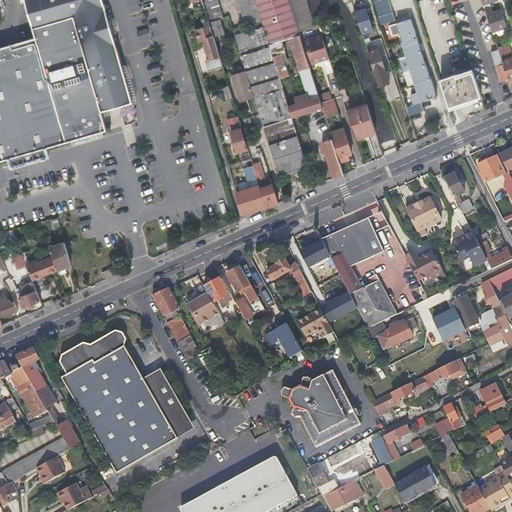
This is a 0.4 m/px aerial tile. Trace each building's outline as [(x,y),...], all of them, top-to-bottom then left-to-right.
[(21,0),(32,35),(0,43),(0,160),(104,130),(97,108),(130,99),(100,0),(21,0)] [(203,0),(209,21),(222,17),(217,0),(203,0)] [(237,0),(245,25),(262,20),(255,0),(237,0)] [(255,0),(262,20),(263,25),(268,42),(282,86),(290,83),(286,69),(281,54),(284,52),(281,41),(289,39),(306,92),(309,100),(319,97),(319,96),(304,49),(299,31),(289,0),(255,0)] [(304,0),(289,0),(299,31),(313,26),(304,0)] [(394,20),(388,0),(376,0),(375,0),(382,23),(394,20)] [(493,0),(479,0),(485,16),(491,13),(487,2),(493,0)] [(355,10),(362,32),(373,29),(365,5),(354,8),(355,10)] [(490,32),(505,28),(499,11),(491,13),(485,16),(490,32)] [(215,36),(225,33),(221,18),(211,21),(215,36)] [(401,42),(405,56),(409,68),(402,70),(407,83),(413,81),(416,91),(409,93),(413,103),(408,105),(411,114),(424,110),(422,101),(436,96),(431,77),(429,78),(410,18),(389,25),(392,34),(400,32),(403,41),(401,42)] [(210,24),(195,29),(199,40),(204,38),(210,58),(206,59),(209,69),(223,64),(222,62),(212,29),(210,24)] [(278,171),(306,162),(292,118),(288,106),(282,86),(268,42),(263,25),(234,34),(246,71),(254,95),(255,97),(258,108),(260,114),(278,171)] [(327,74),(335,72),(323,36),(305,41),(312,63),(323,60),(327,74)] [(498,47),(511,90),(511,56),(508,44),(498,47)] [(378,49),(368,52),(377,79),(379,85),(389,82),(378,49)] [(409,68),(405,56),(399,58),(402,70),(409,68)] [(233,75),(240,99),(254,95),(246,71),(233,75)] [(447,104),(450,112),(481,102),(473,76),(457,81),(456,78),(441,83),(447,104)] [(229,84),(222,86),(226,99),(232,97),(229,84)] [(294,96),(297,103),(309,100),(306,92),(294,96)] [(330,92),(319,96),(319,97),(321,102),(332,98),(330,92)] [(297,103),(300,115),(302,115),(323,108),(321,102),(319,97),(309,100),(297,103)] [(340,113),(335,97),(332,98),(321,102),(323,108),(326,117),(340,113)] [(292,118),(300,115),(297,103),(288,106),(292,118)] [(364,123),(363,117),(355,120),(357,125),(351,127),(356,140),(374,134),(370,121),(364,123)] [(236,152),(248,148),(239,120),(230,123),(231,130),(230,131),(236,152)] [(328,135),(330,141),(338,164),(348,161),(347,157),(350,156),(342,130),(328,135)] [(320,145),(331,181),(342,176),(338,164),(330,141),(320,145)] [(374,156),(380,154),(377,142),(370,144),(374,156)] [(511,150),(503,155),(501,156),(509,172),(511,170),(511,150)] [(509,172),(501,156),(479,164),(486,181),(502,175),(509,172)] [(250,162),(245,160),(241,173),(246,175),(250,162)] [(257,186),(264,208),(277,204),(276,200),(269,181),(262,182),(258,167),(252,169),(255,178),(257,186)] [(456,173),(446,177),(464,213),(474,208),(469,199),(463,202),(459,195),(466,192),(456,173)] [(235,193),(242,215),(264,208),(257,186),(235,193)] [(435,196),(431,198),(435,206),(439,204),(435,196)] [(431,198),(423,201),(408,209),(422,236),(427,234),(424,227),(441,219),(435,206),(431,198)] [(408,209),(423,201),(423,200),(407,207),(408,209)] [(368,218),(322,239),(333,260),(344,280),(358,307),(367,325),(368,328),(371,326),(379,323),(398,313),(376,274),(370,277),(372,283),(360,289),(349,268),(384,252),(368,218)] [(476,237),(475,236),(473,231),(454,240),(463,259),(473,255),(477,264),(487,259),(476,237)] [(511,259),(511,256),(507,246),(501,249),(503,252),(491,258),(488,252),(491,250),(487,241),(490,239),(486,233),(476,237),(487,259),(489,262),(492,268),(511,259)] [(64,269),(70,267),(64,244),(48,249),(52,260),(56,272),(58,277),(66,275),(64,269)] [(21,255),(19,249),(12,252),(14,258),(21,255)] [(418,254),(407,259),(419,281),(429,276),(440,279),(446,276),(433,251),(419,257),(418,254)] [(21,255),(14,258),(11,259),(15,272),(26,269),(24,262),(21,255)] [(292,270),(286,259),(277,263),(278,265),(268,270),(273,280),(292,270)] [(31,282),(56,272),(52,260),(37,265),(36,262),(28,265),(26,261),(24,262),(26,269),(31,282)] [(344,280),(333,260),(310,272),(311,275),(313,274),(317,281),(328,276),(340,298),(338,299),(345,314),(358,307),(344,280)] [(467,273),(469,279),(492,268),(489,262),(467,273)] [(259,299),(241,267),(228,274),(238,292),(240,291),(241,294),(246,292),(252,303),(259,299)] [(511,268),(490,279),(496,290),(511,281),(511,268)] [(307,282),(301,270),(294,274),(300,285),(307,282)] [(222,278),(205,287),(209,293),(210,295),(215,303),(218,302),(222,309),(229,305),(227,303),(234,299),(222,278)] [(492,301),(494,307),(501,303),(501,301),(496,290),(490,279),(483,282),(489,295),(486,296),(489,302),(492,301)] [(307,282),(300,285),(305,295),(312,291),(310,287),(307,282)] [(312,291),(314,296),(319,293),(315,285),(310,287),(312,291)] [(20,310),(37,303),(30,286),(18,291),(21,299),(17,300),(20,310)] [(153,296),(155,298),(165,317),(177,311),(180,309),(169,289),(153,296)] [(210,295),(188,305),(199,326),(222,315),(215,303),(210,295)] [(501,303),(503,306),(504,305),(511,319),(511,317),(511,295),(501,301),(501,303)] [(467,296),(453,302),(466,328),(479,321),(467,296)] [(0,299),(0,318),(16,311),(13,303),(5,306),(3,299),(0,299)] [(237,303),(246,321),(253,317),(244,300),(237,303)] [(483,321),(482,326),(499,318),(502,323),(497,326),(500,332),(501,331),(507,343),(511,340),(511,326),(503,306),(501,303),(494,307),(484,312),(483,321)] [(335,333),(322,309),(299,322),(307,336),(316,332),(316,333),(321,334),(322,334),(324,339),(335,333)] [(177,311),(165,317),(168,323),(180,317),(177,311)] [(180,317),(168,323),(179,342),(191,336),(180,317)] [(392,344),(394,346),(413,336),(411,330),(417,327),(413,318),(402,324),(400,321),(390,326),(391,328),(386,330),(387,332),(379,336),(385,347),(392,344)] [(280,340),(289,358),(303,351),(288,322),(265,334),(271,344),(280,340)] [(379,323),(371,326),(375,334),(382,331),(379,323)] [(123,344),(124,346),(127,338),(123,332),(116,331),(91,345),(85,343),(63,355),(61,362),(68,374),(123,344)] [(179,342),(186,354),(197,348),(191,336),(179,342)] [(178,421),(152,373),(143,377),(124,346),(123,344),(68,374),(63,377),(117,471),(177,438),(170,425),(178,421)] [(217,357),(211,347),(200,353),(205,364),(217,357)] [(33,348),(15,356),(22,367),(47,411),(49,414),(50,416),(54,422),(63,440),(69,451),(78,446),(79,445),(68,422),(60,426),(48,407),(55,404),(38,375),(41,374),(34,361),(38,359),(34,351),(33,348)] [(468,373),(460,358),(435,370),(440,380),(451,375),(453,380),(468,373)] [(0,362),(0,379),(0,380),(7,376),(9,375),(2,361),(0,362)] [(10,374),(20,368),(16,361),(6,366),(10,374)] [(9,375),(7,376),(34,418),(47,411),(22,367),(20,368),(10,374),(9,375)] [(160,368),(152,373),(178,421),(188,416),(160,368)] [(334,370),(323,376),(345,416),(350,414),(355,411),(334,370)] [(428,374),(423,377),(428,387),(433,385),(428,374)] [(311,387),(314,380),(310,376),(305,377),(302,385),(311,387)] [(345,416),(323,376),(318,378),(340,419),(345,416)] [(423,377),(400,389),(386,395),(392,407),(401,402),(400,399),(416,392),(416,393),(428,387),(423,377)] [(340,419),(318,378),(314,380),(311,387),(302,385),(294,389),(292,388),(290,394),(289,396),(292,397),(296,405),(305,408),(301,416),(317,446),(322,444),(314,432),(340,419)] [(474,413),(477,419),(486,414),(507,404),(497,383),(481,391),(488,406),(490,408),(483,411),(482,409),(474,413)] [(392,407),(386,395),(372,403),(379,417),(389,412),(387,409),(392,407)] [(4,402),(0,404),(0,430),(15,422),(4,402)] [(450,403),(443,406),(455,430),(462,426),(455,412),(453,408),(450,403)] [(297,416),(301,416),(305,408),(296,405),(293,413),(297,416)] [(361,424),(355,411),(350,414),(345,416),(340,419),(314,432),(322,444),(361,424)] [(47,425),(54,422),(50,416),(49,414),(44,417),(47,425)] [(422,416),(414,422),(419,429),(427,423),(422,416)] [(30,426),(33,431),(43,427),(47,425),(45,419),(30,426)] [(500,424),(485,431),(491,443),(505,436),(500,424)] [(406,425),(382,436),(383,439),(390,453),(394,460),(399,458),(391,442),(410,432),(406,425)] [(43,427),(33,431),(36,437),(45,433),(43,427)] [(448,433),(441,437),(450,451),(456,447),(448,433)] [(415,450),(424,445),(420,437),(411,443),(415,450)] [(384,456),(390,453),(383,439),(376,443),(383,457),(384,456)] [(55,458),(69,451),(63,440),(1,473),(3,477),(0,478),(0,487),(9,483),(35,469),(55,458)] [(386,464),(394,460),(390,453),(384,456),(386,464)] [(463,460),(459,453),(450,458),(454,464),(460,461),(462,467),(466,465),(463,460)] [(503,471),(511,483),(511,482),(511,457),(499,464),(503,471)] [(62,474),(55,458),(35,469),(43,484),(62,474)] [(183,507),(185,511),(206,511),(239,494),(285,468),(280,459),(277,458),(273,460),(275,464),(242,481),(238,479),(222,487),(222,491),(192,507),(190,503),(183,507)] [(275,464),(273,460),(245,475),(238,479),(242,481),(275,464)] [(327,480),(318,463),(309,468),(319,487),(329,482),(327,480)] [(383,466),(375,470),(382,482),(392,477),(385,465),(383,466)] [(249,511),(246,511),(269,511),(299,496),(285,468),(239,494),(249,511)] [(439,486),(429,469),(404,483),(413,500),(439,486)] [(490,482),(479,488),(491,508),(492,510),(504,504),(502,501),(506,498),(507,499),(511,496),(511,485),(511,483),(503,471),(489,480),(490,482)] [(333,490),(353,481),(357,479),(352,472),(340,479),(339,476),(334,478),(333,476),(327,480),(329,482),(333,490)] [(326,494),(321,497),(328,510),(329,511),(360,496),(353,481),(333,490),(326,494)] [(0,487),(0,505),(6,503),(5,498),(8,497),(8,495),(14,492),(14,491),(9,483),(0,487)] [(67,510),(84,501),(75,483),(58,492),(64,502),(67,510)] [(472,511),(483,511),(491,508),(479,488),(478,486),(463,495),(472,511)] [(222,487),(190,503),(192,507),(222,491),(222,487)] [(108,494),(106,490),(96,496),(97,500),(108,494)] [(64,502),(58,492),(56,493),(61,503),(64,502)] [(239,494),(206,511),(246,511),(249,511),(239,494)]
